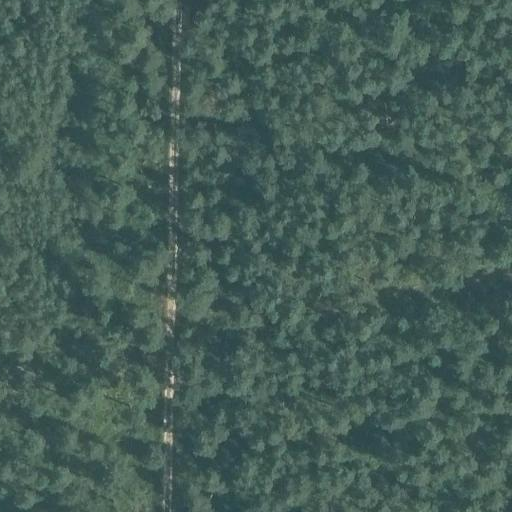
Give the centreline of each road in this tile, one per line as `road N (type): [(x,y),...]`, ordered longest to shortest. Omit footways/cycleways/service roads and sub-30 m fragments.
road 1 (track): [(162,511),(171,0)]
road 2 (track): [(164,337),(0,359)]
